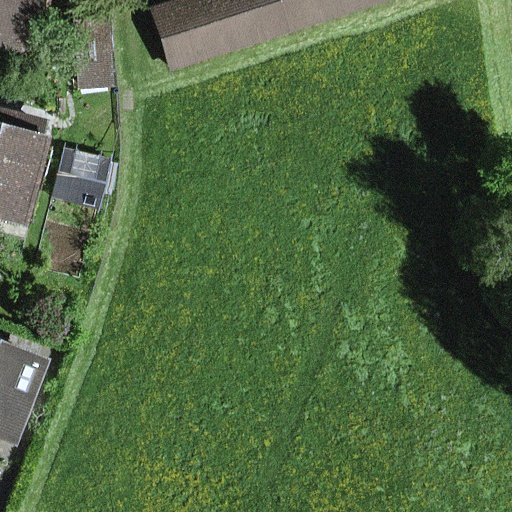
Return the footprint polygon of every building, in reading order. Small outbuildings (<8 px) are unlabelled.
[(0,0),(0,60),(19,63),(28,0),(0,0)] [(186,0),(152,11),(170,68),(379,0),(186,0)] [(75,22),(80,85),(108,82),(104,20),(75,22)] [(0,115),(0,215),(18,220),(41,126),(0,115)] [(0,348),(0,433),(9,437),(37,362),(0,348)]
